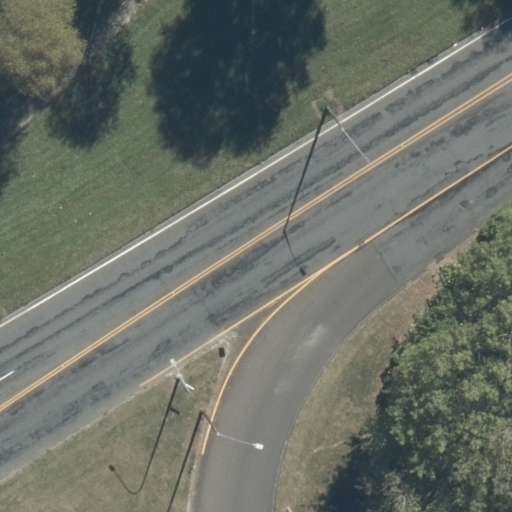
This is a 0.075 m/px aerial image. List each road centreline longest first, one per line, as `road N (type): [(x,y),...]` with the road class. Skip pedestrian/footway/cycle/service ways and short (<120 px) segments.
road 1 (secondary): [(0,392),(432,133)]
road 2 (secondary): [(432,133),(295,325),(255,405),(233,511)]
